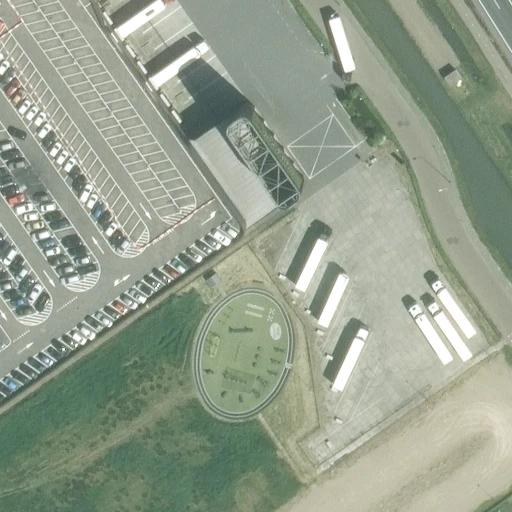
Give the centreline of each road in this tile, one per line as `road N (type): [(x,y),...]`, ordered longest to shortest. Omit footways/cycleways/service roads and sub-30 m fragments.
road 1 (unclassified): [(314,0),(413,140),(453,236),(511,319)]
road 2 (unknown): [(177,240),(212,217),(214,203),(69,0)]
road 3 (unknown): [(7,0),(177,240)]
road 4 (unknown): [(0,90),(129,273)]
road 5 (unknown): [(0,194),(78,308)]
